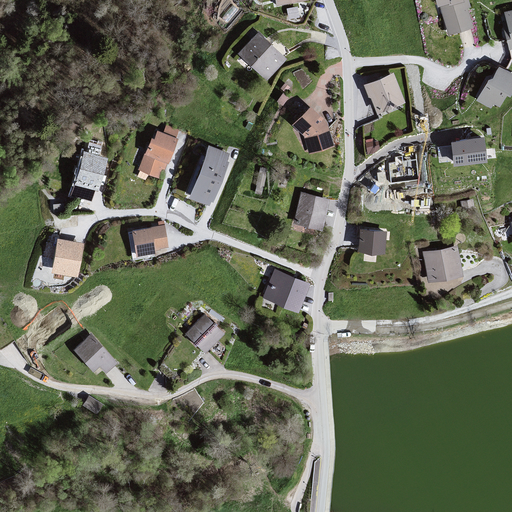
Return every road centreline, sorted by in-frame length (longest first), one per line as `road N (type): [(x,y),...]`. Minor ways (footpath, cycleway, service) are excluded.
road 1 (residential): [(322,405),(254,378),(209,377),(178,395),(114,395),(55,386),(9,358)]
road 2 (residential): [(321,279),(163,215),(92,215)]
road 3 (residential): [(321,279),(342,186),(344,63)]
road 4 (residential): [(344,63),(413,60),(448,74),(483,53)]
road 5 (residential): [(322,405),(321,279)]
